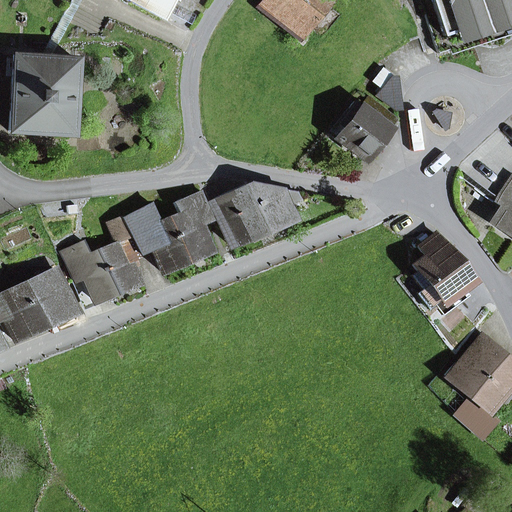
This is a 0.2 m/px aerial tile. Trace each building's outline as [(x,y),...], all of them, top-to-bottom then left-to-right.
[(124,0),(163,20),(173,0),(124,0)] [(263,0),(259,6),(297,37),(326,0),(263,0)] [(511,0),(430,0),(442,36),(456,32),(509,14),(511,19),(511,0)] [(456,32),(459,42),(511,24),(511,19),(509,14),(456,32)] [(511,29),(448,51),(449,56),(511,34),(511,29)] [(8,132),(71,136),(76,59),(13,55),(8,132)] [(390,79),(393,76),(382,68),(371,82),(382,91),(390,79)] [(378,96),(394,109),(398,108),(394,79),(390,79),(382,91),(378,96)] [(388,130),(396,120),(368,98),(360,107),(388,130)] [(343,129),(335,139),(363,161),(388,130),(360,107),(354,102),(345,112),(352,117),(343,129)] [(444,130),(447,129),(450,114),(435,111),(432,112),(444,130)] [(336,123),(343,129),(352,117),(345,112),(336,123)] [(496,223),(511,235),(511,146),(500,137),(467,180),(506,209),(496,223)] [(265,229),(267,232),(271,230),(292,221),(286,208),(278,191),(248,186),(210,202),(229,245),(248,237),(265,229)] [(286,208),(300,202),(296,194),(278,191),(286,208)] [(173,203),(177,214),(166,218),(185,262),(209,252),(203,237),(197,224),(203,222),(211,219),(200,192),(173,203)] [(151,249),(160,272),(185,262),(166,218),(158,221),(151,205),(121,217),(122,219),(137,255),(151,249)] [(137,259),(138,258),(137,255),(122,219),(108,225),(115,243),(97,250),(114,292),(135,283),(130,271),(127,263),(137,259)] [(203,237),(209,235),(203,222),(197,224),(203,237)] [(248,237),(251,244),(272,234),(271,230),(267,232),(265,229),(248,237)] [(416,271),(443,305),(463,289),(473,281),(444,243),(435,232),(416,246),(424,257),(412,266),(416,271)] [(83,276),(93,300),(112,293),(114,292),(97,250),(88,254),(84,243),(60,253),(64,264),(72,281),(83,276)] [(130,271),(140,266),(137,259),(127,263),(130,271)] [(74,312),(61,286),(72,281),(64,264),(9,289),(4,279),(0,281),(0,318),(2,317),(13,341),(74,312)] [(463,289),(443,305),(416,271),(410,275),(422,290),(415,294),(428,310),(434,306),(442,316),(468,296),(463,289)] [(112,293),(93,300),(83,276),(72,281),(84,311),(114,298),(112,293)] [(469,396),(505,356),(481,334),(445,375),(469,396)] [(453,414),(470,429),(487,411),(511,382),(511,361),(505,356),(469,396),(453,414)] [(470,429),(480,437),(496,419),(487,411),(470,429)]
